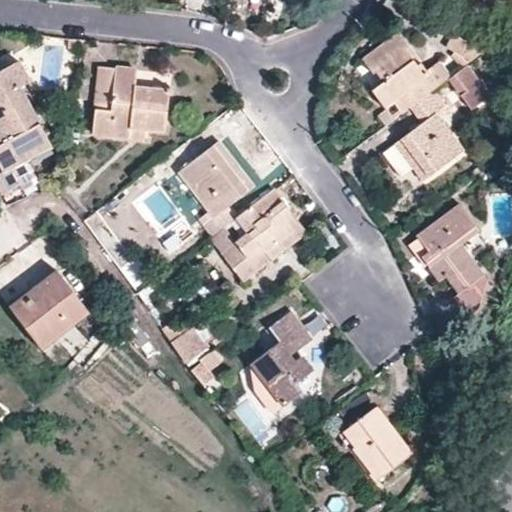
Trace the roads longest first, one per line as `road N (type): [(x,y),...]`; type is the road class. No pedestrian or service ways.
road 1 (residential): [(0,15),(204,36),(259,65)]
road 2 (residential): [(282,106),(366,238),(374,305)]
